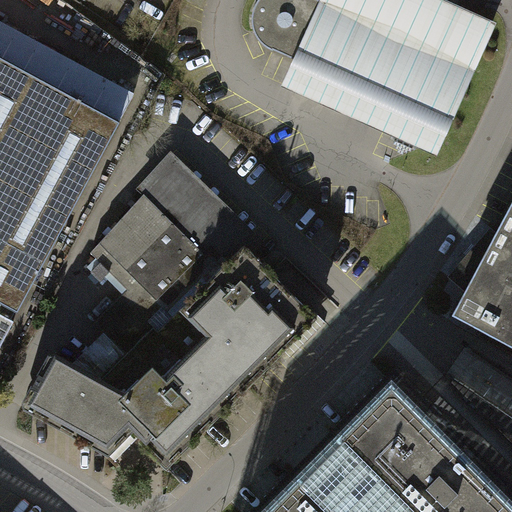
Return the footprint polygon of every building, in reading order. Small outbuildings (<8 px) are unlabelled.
[(433,0),(329,0),(328,4),(316,0),(263,0),(262,2),(255,12),(253,25),(256,39),(263,47),(274,53),(300,64),(290,87),(440,154),(497,29),(433,0)] [(0,351),(17,319),(9,314),(104,136),(58,112),(45,136),(0,112),(0,102),(12,80),(0,74),(0,351)] [(325,324),(171,175),(102,249),(171,316),(109,383),(64,359),(34,410),(121,461),(144,437),(180,472),(325,324)] [(511,183),(447,313),(511,346),(511,183)] [(250,511),(511,511),(511,488),(395,370),(250,511)]
